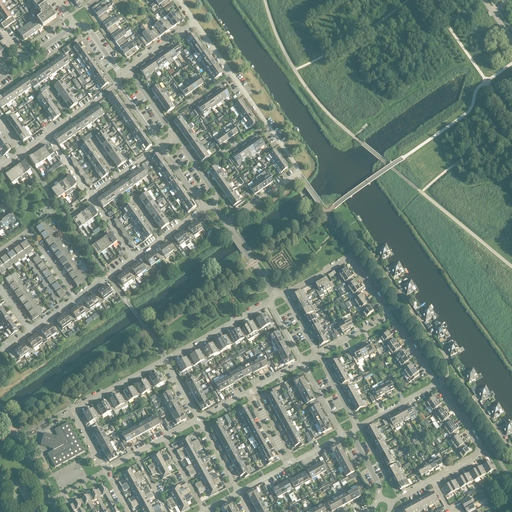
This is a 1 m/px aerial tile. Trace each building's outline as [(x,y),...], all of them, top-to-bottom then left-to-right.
[(43,0),(31,0),(41,13),(40,14),(41,16),(37,19),(37,18),(36,18),(43,27),(56,17),(43,0)] [(102,6),(100,3),(92,8),(93,10),(95,14),(96,14),(96,15),(106,8),(104,5),(102,6)] [(9,12),(6,8),(0,12),(0,13),(2,17),(9,12)] [(108,11),(106,8),(96,15),(97,16),(100,20),(101,21),(109,15),(106,12),(108,11)] [(12,17),(9,12),(2,17),(5,21),(12,17)] [(173,13),(170,15),(177,25),(178,24),(182,21),(181,21),(183,20),(177,12),(174,15),(173,13)] [(111,19),(109,15),(101,21),(102,22),(101,23),(104,26),(105,27),(115,20),(113,17),(111,19)] [(177,25),(170,15),(167,17),(168,19),(165,21),(170,29),(172,28),(176,26),(176,25),(177,25)] [(15,21),(12,17),(5,21),(1,24),(4,29),(15,21)] [(33,21),(32,21),(38,30),(43,27),(36,18),(33,21)] [(31,22),(27,25),(32,31),(33,33),(38,30),(32,21),(33,21),(31,19),(30,20),(31,22)] [(117,23),(115,20),(105,27),(106,28),(108,32),(109,32),(110,33),(117,28),(115,24),(117,23)] [(170,29),(165,21),(162,23),(160,22),(157,24),(164,33),(165,33),(169,30),(170,29)] [(164,33),(157,24),(154,26),(155,26),(152,29),(152,30),(158,38),(159,37),(160,37),(163,34),(164,33)] [(23,27),(22,28),(29,37),(32,34),(33,33),(32,31),(27,25),(23,27)] [(22,29),(18,31),(24,40),(29,37),(22,28),(23,27),(22,26),(20,27),(22,29)] [(120,31),(117,28),(110,33),(111,35),(110,35),(113,39),(114,40),(124,33),(122,30),(120,31)] [(158,38),(152,30),(149,32),(148,30),(145,32),(152,42),(153,42),(157,39),(158,38)] [(152,42),(145,32),(142,34),(143,36),(140,39),(145,46),(147,45),(147,46),(151,43),(152,42)] [(126,35),(124,33),(114,40),(115,41),(114,41),(117,45),(118,44),(119,46),(126,40),(124,37),(126,35)] [(186,40),(189,44),(197,39),(195,37),(196,36),(194,34),(186,40)] [(82,42),(80,39),(75,42),(74,42),(66,47),(62,50),(65,55),(70,51),(80,44),(82,42)] [(200,43),(197,39),(189,44),(192,49),(200,43)] [(129,43),(126,40),(119,46),(120,47),(119,47),(122,51),(123,52),(133,45),(130,42),(129,43)] [(203,48),(200,43),(192,49),(195,53),(203,48)] [(81,46),(80,44),(70,51),(73,55),(76,54),(84,48),(82,45),(81,46)] [(137,51),(133,45),(123,52),(123,53),(126,57),(128,58),(137,51)] [(181,53),(176,46),(171,49),(176,56),(181,53)] [(86,51),(84,48),(76,54),(79,58),(86,53),(85,51),(86,51)] [(206,52),(203,48),(195,53),(198,58),(206,52)] [(176,56),(171,49),(167,52),(172,59),(176,56)] [(172,59),(167,52),(162,55),(168,63),(169,65),(173,61),(172,59)] [(209,57),(206,52),(198,58),(201,62),(209,57)] [(87,54),(86,53),(79,58),(82,63),(90,57),(88,54),(87,54)] [(64,55),(59,59),(65,67),(69,63),(64,55)] [(168,63),(162,55),(158,58),(163,66),(165,68),(169,65),(168,63)] [(92,60),(90,57),(82,63),(85,67),(92,62),(91,60),(92,60)] [(212,61),(209,57),(201,62),(205,66),(212,61)] [(163,66),(158,58),(153,61),(159,69),(163,66)] [(65,67),(59,59),(55,62),(60,70),(65,67)] [(160,71),(159,69),(153,61),(149,64),(154,72),(156,74),(160,71)] [(215,65),(212,61),(205,66),(208,71),(215,65)] [(60,70),(55,62),(50,65),(56,73),(60,70)] [(93,63),(92,62),(85,67),(88,71),(96,66),(94,63),(93,63)] [(154,72),(149,64),(145,67),(150,75),(154,72)] [(56,73),(50,65),(46,68),(51,76),(56,73)] [(218,70),(215,65),(208,71),(211,75),(218,70)] [(98,69),(96,66),(88,71),(91,76),(98,71),(97,69),(98,69)] [(150,75),(145,67),(140,71),(143,74),(142,75),(144,78),(145,78),(147,80),(151,77),(150,75)] [(51,76),(46,68),(41,71),(47,79),(51,76)] [(222,75),(218,70),(211,75),(214,80),(215,79),(215,80),(218,78),(218,77),(222,75)] [(47,79),(41,71),(37,74),(42,82),(47,79)] [(99,72),(98,71),(91,76),(94,80),(102,74),(100,71),(99,72)] [(42,82),(37,74),(32,77),(38,85),(42,82)] [(104,77),(102,74),(94,80),(97,85),(105,79),(104,78),(104,77)] [(32,77),(28,80),(32,87),(33,88),(38,85),(32,77)] [(203,84),(198,77),(193,80),(198,87),(203,84)] [(27,79),(22,82),(28,90),(32,87),(28,80),(27,79)] [(106,81),(105,79),(97,85),(101,89),(109,83),(107,80),(106,81)] [(198,87),(193,80),(189,83),(194,90),(198,87)] [(65,86),(62,81),(54,87),(57,91),(65,86)] [(28,90),(22,82),(18,85),(24,93),(28,90)] [(161,83),(159,85),(151,90),(155,95),(165,88),(161,83)] [(194,90),(189,83),(184,86),(189,94),(194,90)] [(24,93),(18,85),(14,88),(19,96),(24,93)] [(68,90),(65,86),(57,91),(60,96),(68,90)] [(189,94),(184,86),(179,89),(185,97),(189,94)] [(19,96),(14,88),(9,91),(15,99),(19,96)] [(168,92),(165,88),(155,95),(158,99),(168,92)] [(224,89),(220,92),(225,100),(230,96),(229,96),(230,95),(228,92),(227,92),(224,89)] [(71,95),(68,90),(60,96),(63,100),(71,95)] [(15,99),(9,91),(5,94),(10,102),(15,99)] [(117,95),(115,92),(106,97),(110,102),(117,97),(116,95),(117,95)] [(171,97),(168,92),(158,99),(161,104),(171,97)] [(225,100),(220,92),(215,95),(221,103),(225,100)] [(48,98),(45,93),(37,99),(40,103),(48,98)] [(10,102),(5,94),(0,97),(6,105),(10,102)] [(74,99),(71,95),(63,100),(66,105),(74,99)] [(221,103),(215,95),(211,98),(216,106),(221,103)] [(118,98),(117,97),(110,102),(113,106),(121,101),(119,98),(118,98)] [(174,101),(171,97),(161,104),(164,108),(171,103),(174,101)] [(51,102),(48,98),(40,103),(43,108),(51,102)] [(216,106),(211,98),(206,101),(212,109),(216,106)] [(78,104),(74,99),(66,105),(70,109),(78,104)] [(123,104),(121,101),(113,106),(116,111),(123,106),(122,104),(123,104)] [(212,109),(206,101),(202,104),(207,112),(212,109)] [(243,103),(241,101),(233,107),(236,111),(244,106),(242,104),(243,103)] [(54,107),(51,102),(43,108),(46,112),(54,107)] [(175,108),(171,103),(164,108),(165,110),(165,111),(166,113),(175,108)] [(207,112),(202,104),(197,108),(200,111),(199,112),(202,115),(203,115),(207,112)] [(124,107),(123,106),(116,111),(119,115),(127,110),(125,107),(124,107)] [(247,110),(244,106),(236,111),(239,116),(247,110)] [(57,111),(54,107),(46,112),(49,117),(57,111)] [(104,115),(99,107),(94,110),(100,118),(104,115)] [(100,118),(94,110),(89,113),(95,121),(100,118)] [(129,112),(127,110),(119,115),(122,120),(129,115),(128,113),(129,112)] [(250,115),(247,110),(239,116),(242,120),(250,115)] [(61,116),(57,111),(49,117),(53,121),(61,116)] [(95,121),(89,113),(85,116),(91,124),(95,121)] [(18,119),(14,114),(7,120),(10,124),(18,119)] [(131,116),(129,115),(122,120),(125,124),(133,119),(131,116)] [(253,119),(250,115),(242,120),(245,124),(253,119)] [(91,124),(85,116),(81,119),(86,127),(91,124)] [(174,122),(177,126),(184,121),(181,117),(180,117),(180,116),(177,119),(174,122)] [(21,123),(18,119),(10,124),(14,129),(21,123)] [(86,127),(81,119),(76,122),(82,130),(86,127)] [(135,121),(133,119),(125,124),(128,129),(136,123),(135,122),(135,121)] [(256,124),(253,119),(245,124),(249,129),(249,128),(250,129),(253,127),(253,126),(256,124)] [(187,126),(184,121),(177,126),(180,131),(187,126)] [(82,130),(76,122),(72,126),(77,133),(82,130)] [(24,128),(21,123),(14,129),(17,133),(24,128)] [(137,125),(136,123),(128,129),(131,133),(140,127),(138,124),(137,125)] [(190,124),(187,126),(180,131),(183,135),(191,130),(193,128),(190,124)] [(77,133),(72,126),(67,129),(73,137),(77,133)] [(221,130),(223,132),(228,140),(233,136),(228,129),(226,126),(221,130)] [(237,133),(232,126),(228,129),(233,136),(237,133)] [(142,130),(140,127),(131,133),(135,138),(142,132),(141,131),(142,130)] [(27,132),(24,128),(17,133),(20,137),(27,132)] [(73,137),(67,129),(63,132),(68,140),(73,137)] [(194,134),(191,130),(183,135),(186,140),(194,134)] [(107,136),(103,131),(95,137),(99,141),(107,136)] [(30,137),(27,132),(20,137),(23,142),(30,137)] [(68,140),(63,132),(58,135),(64,143),(68,140)] [(143,134),(142,132),(135,138),(138,142),(146,136),(144,133),(143,134)] [(228,140),(223,132),(219,135),(224,143),(228,140)] [(212,136),(214,138),(219,146),(224,143),(219,135),(217,133),(212,136)] [(197,139),(194,134),(186,140),(189,144),(197,139)] [(64,143),(58,135),(54,138),(59,146),(64,143)] [(110,140),(107,136),(99,141),(102,146),(110,140)] [(148,139),(146,136),(138,142),(141,146),(148,141),(147,140),(148,139)] [(259,138),(254,141),(260,149),(264,146),(264,145),(264,144),(262,141),(262,142),(259,138)] [(200,143),(197,139),(189,144),(192,149),(200,143)] [(113,144),(110,140),(102,146),(105,150),(113,144)] [(149,143),(148,141),(141,146),(144,151),(152,145),(150,142),(149,143)] [(260,149),(254,141),(250,144),(255,152),(257,154),(261,151),(260,149)] [(90,148),(86,143),(79,148),(82,153),(90,148)] [(203,148),(200,143),(192,149),(195,153),(203,148)] [(116,149),(113,144),(105,150),(108,154),(116,149)] [(255,152),(250,144),(246,147),(251,155),(252,157),(257,154),(255,152)] [(54,154),(48,145),(44,148),(50,157),(54,154)] [(11,151),(7,146),(0,151),(3,156),(11,151)] [(118,147),(116,149),(108,154),(111,159),(119,153),(121,152),(118,147)] [(251,155),(246,147),(241,151),(246,158),(248,160),(252,157),(251,155)] [(50,157),(44,148),(40,150),(46,159),(50,157)] [(93,152),(90,148),(82,153),(85,157),(93,152)] [(206,152),(203,148),(195,153),(199,157),(206,152)] [(46,159),(40,150),(36,153),(43,162),(46,159)] [(278,155),(275,150),(267,156),(271,160),(278,155)] [(246,158),(241,151),(237,154),(242,161),(246,158)] [(96,156),(93,152),(85,157),(88,162),(96,156)] [(209,157),(206,152),(199,157),(200,160),(199,160),(201,163),(209,157)] [(43,162),(36,153),(33,155),(39,164),(43,162)] [(122,158),(119,153),(111,159),(114,163),(122,158)] [(150,159),(153,164),(160,159),(159,157),(160,157),(158,153),(150,159)] [(242,161),(237,154),(232,157),(235,161),(234,161),(236,164),(237,164),(239,166),(244,163),(242,161)] [(39,164),(33,155),(30,157),(30,158),(29,159),(37,169),(41,166),(39,164)] [(281,159),(278,155),(271,160),(274,165),(281,159)] [(99,161),(96,156),(88,162),(92,166),(99,161)] [(125,162),(122,158),(114,163),(117,168),(125,162)] [(161,160),(160,159),(153,164),(156,168),(164,162),(162,160),(161,160)] [(285,164),(281,159),(274,165),(277,169),(285,164)] [(102,165),(99,161),(92,166),(95,170),(102,165)] [(30,171),(24,162),(23,163),(23,162),(20,164),(26,173),(30,171)] [(166,165),(164,162),(156,168),(159,173),(167,167),(166,166),(166,165)] [(26,173),(20,164),(16,167),(23,176),(26,173)] [(288,168),(285,164),(277,169),(280,174),(288,168)] [(105,170),(102,165),(95,170),(98,175),(105,170)] [(208,171),(211,176),(219,170),(216,166),(215,166),(211,168),(212,168),(208,171)] [(24,178),(23,176),(16,167),(13,169),(19,179),(21,181),(24,178)] [(168,169),(167,167),(159,173),(162,177),(171,171),(169,168),(168,169)] [(148,176),(142,168),(137,172),(143,180),(148,176)] [(19,179),(13,169),(9,172),(15,181),(19,179)] [(221,169),(219,170),(211,176),(215,180),(225,173),(221,169)] [(108,174),(105,170),(98,175),(101,179),(108,174)] [(173,174),(171,171),(162,177),(166,181),(173,176),(172,175),(173,174)] [(15,181),(9,172),(5,175),(11,184),(15,181)] [(143,180),(137,172),(133,175),(139,183),(143,180)] [(228,177),(225,173),(215,180),(218,184),(225,179),(228,177)] [(139,183),(133,175),(129,178),(134,186),(139,183)] [(272,182),(267,175),(262,178),(268,186),(272,182)] [(76,185),(70,176),(66,179),(72,188),(76,185)] [(174,178),(173,176),(166,181),(169,186),(177,180),(175,177),(174,178)] [(134,186),(129,178),(124,181),(130,189),(134,186)] [(268,186),(262,178),(258,181),(263,189),(268,186)] [(72,188),(66,179),(62,182),(69,191),(72,188)] [(228,184),(225,179),(218,184),(221,189),(228,184)] [(179,183),(177,180),(169,186),(172,190),(179,185),(178,184),(179,183)] [(130,189),(124,181),(120,184),(125,192),(130,189)] [(263,189),(258,181),(253,184),(259,192),(263,189)] [(69,191),(62,182),(59,184),(65,193),(69,191)] [(65,193),(59,184),(55,187),(61,196),(65,193)] [(125,192),(120,184),(115,187),(121,195),(125,192)] [(231,188),(228,184),(221,189),(224,193),(231,188)] [(259,192),(253,184),(249,188),(254,195),(259,192)] [(180,187),(179,185),(172,190),(175,195),(183,189),(181,186),(180,187)] [(61,196),(55,187),(51,190),(57,199),(61,196)] [(121,195),(115,187),(111,190),(116,198),(121,195)] [(235,192),(231,188),(224,193),(227,198),(235,192)] [(185,192),(183,189),(175,195),(178,199),(185,194),(184,193),(185,192)] [(116,198),(111,190),(106,193),(112,201),(116,198)] [(238,197),(235,192),(227,198),(230,202),(238,197)] [(112,201),(106,193),(102,197),(108,205),(112,201)] [(150,197),(147,193),(139,198),(142,203),(150,197)] [(186,196),(185,194),(178,199),(181,204),(189,198),(187,195),(186,196)] [(108,205),(102,197),(97,200),(103,208),(108,205)] [(153,202),(150,197),(142,203),(145,207),(153,202)] [(240,200),(238,197),(230,202),(233,207),(234,206),(235,208),(245,201),(243,199),(240,200)] [(191,201),(189,198),(181,204),(184,208),(192,203),(191,201)] [(156,206),(153,202),(145,207),(148,212),(156,206)] [(193,204),(192,203),(184,208),(187,213),(196,207),(194,204),(193,204)] [(133,209),(130,205),(123,210),(126,214),(133,209)] [(159,211),(156,206),(148,212),(151,216),(159,211)] [(97,216),(91,207),(87,209),(94,218),(97,216)] [(94,218),(87,209),(84,212),(90,221),(94,218)] [(136,214),(133,209),(126,214),(123,216),(126,221),(129,219),(136,214)] [(162,209),(159,211),(151,216),(155,221),(162,215),(165,213),(162,209)] [(7,214),(4,216),(9,224),(15,220),(9,211),(6,213),(7,214)] [(90,221),(84,212),(80,215),(86,224),(90,221)] [(139,218),(136,214),(129,219),(132,223),(139,218)] [(86,224),(80,215),(76,217),(83,226),(86,224)] [(166,219),(162,215),(155,221),(158,225),(166,219)] [(9,224),(4,216),(1,219),(0,218),(0,217),(0,223),(4,228),(9,224)] [(83,226),(76,217),(72,220),(79,229),(83,226)] [(142,223),(139,218),(132,223),(135,228),(142,223)] [(169,224),(166,219),(158,225),(161,230),(169,224)] [(40,236),(50,229),(49,228),(48,226),(49,225),(46,221),(36,228),(41,235),(40,236)] [(197,222),(192,225),(198,233),(203,230),(203,231),(206,230),(202,224),(199,225),(197,222)] [(146,227),(142,223),(135,228),(138,232),(146,227)] [(198,233),(192,225),(188,228),(190,232),(188,234),(192,239),(194,238),(194,237),(198,233)] [(51,227),(49,228),(50,229),(40,236),(41,235),(45,242),(44,242),(45,242),(54,235),(53,233),(54,232),(51,228),(51,227)] [(149,231),(146,227),(138,232),(141,237),(149,231)] [(152,236),(149,231),(141,237),(145,241),(152,236)] [(183,232),(179,235),(184,243),(185,242),(187,245),(190,243),(188,240),(189,240),(190,241),(192,239),(188,234),(186,235),(183,232)] [(56,234),(54,235),(45,242),(50,248),(49,249),(59,242),(57,240),(59,239),(56,234)] [(116,243),(110,234),(106,236),(113,245),(116,243)] [(184,243),(179,235),(174,238),(176,242),(174,243),(178,249),(181,247),(180,246),(184,243)] [(113,245),(106,236),(103,239),(109,248),(113,245)] [(109,248),(103,239),(99,242),(105,251),(109,248)] [(20,245),(27,254),(27,255),(28,256),(32,253),(31,251),(34,250),(27,240),(26,240),(27,241),(21,245),(20,245)] [(60,241),(59,242),(49,249),(50,249),(55,255),(54,255),(54,256),(64,249),(63,248),(62,246),(63,245),(60,241)] [(105,251),(99,242),(95,244),(102,253),(105,251)] [(168,242),(163,246),(169,254),(173,251),(174,252),(177,250),(173,244),(170,246),(168,242)] [(102,253),(95,244),(91,247),(98,256),(102,253)] [(27,254),(20,245),(14,250),(13,249),(20,259),(21,261),(26,258),(24,256),(27,255),(27,254)] [(386,245),(377,250),(382,259),(388,256),(387,253),(390,251),(386,245)] [(169,254),(163,246),(158,249),(161,253),(159,254),(163,260),(165,258),(165,257),(169,254)] [(65,247),(63,248),(64,249),(54,256),(55,255),(59,262),(58,262),(59,262),(68,255),(67,253),(68,252),(65,247)] [(20,259),(13,249),(14,250),(7,255),(7,254),(14,264),(13,264),(14,265),(19,262),(18,261),(20,259)] [(154,252),(149,255),(155,264),(160,261),(160,262),(163,260),(159,254),(156,256),(154,252)] [(14,264),(7,254),(7,255),(1,259),(0,259),(7,268),(7,269),(8,270),(12,267),(11,265),(13,264),(14,264)] [(70,254),(68,255),(59,262),(64,268),(63,269),(73,262),(71,260),(73,259),(70,254)] [(155,264),(149,255),(145,259),(147,262),(145,264),(149,270),(152,268),(151,267),(155,264)] [(32,267),(33,269),(34,270),(43,263),(38,257),(27,264),(31,268),(32,267)] [(74,261),(73,262),(63,269),(64,268),(69,275),(68,275),(78,269),(77,268),(76,266),(77,265),(74,261)] [(140,262),(136,265),(141,273),(146,270),(147,271),(149,270),(145,264),(143,265),(140,262)] [(44,263),(43,263),(34,270),(33,269),(32,271),(35,275),(37,274),(38,276),(48,270),(48,269),(47,270),(43,263),(44,263)] [(399,263),(390,268),(393,273),(395,277),(397,276),(401,273),(399,270),(402,269),(399,263)] [(141,273),(136,265),(131,268),(134,272),(131,273),(135,279),(138,278),(137,276),(141,273)] [(79,267),(77,268),(78,269),(68,275),(68,276),(69,275),(73,281),(72,282),(73,282),(82,275),(81,273),(82,272),(79,267)] [(345,267),(339,271),(340,273),(338,275),(342,279),(352,272),(350,268),(347,270),(345,267)] [(48,270),(38,276),(37,277),(40,282),(41,281),(43,283),(53,276),(52,277),(47,270),(48,270)] [(126,271),(122,275),(128,283),(132,280),(133,281),(135,279),(131,273),(129,275),(126,271)] [(9,287),(19,280),(17,278),(19,277),(15,272),(5,280),(10,287),(9,287)] [(354,275),(352,272),(342,279),(345,283),(346,282),(348,284),(354,279),(352,276),(354,275)] [(84,274),(82,275),(73,282),(78,288),(77,289),(87,282),(85,280),(87,278),(84,274)] [(128,283),(122,275),(117,278),(120,281),(117,283),(122,289),(124,287),(123,286),(128,283)] [(53,276),(43,283),(41,284),(45,288),(46,287),(47,289),(48,290),(57,283),(52,277),(53,276)] [(20,279),(19,280),(9,287),(10,287),(14,293),(14,294),(23,287),(22,285),(23,284),(20,279)] [(323,279),(321,280),(326,290),(331,287),(332,288),(335,287),(332,281),(329,283),(327,279),(324,280),(323,279)] [(356,282),(354,279),(348,284),(349,286),(347,287),(350,291),(360,284),(358,281),(356,282)] [(326,290),(321,280),(319,281),(319,283),(316,285),(318,289),(316,290),(319,295),(321,294),(321,293),(326,290)] [(415,287),(411,280),(402,285),(407,295),(413,291),(412,288),(415,287)] [(58,283),(57,283),(48,290),(47,289),(46,290),(49,295),(51,294),(52,296),(62,289),(61,290),(57,283),(58,283)] [(363,287),(360,284),(350,291),(353,296),(355,294),(356,296),(361,293),(363,292),(361,289),(363,287)] [(107,285),(102,288),(108,297),(113,294),(113,295),(116,293),(112,287),(109,289),(107,285)] [(25,286),(23,287),(14,294),(14,293),(19,300),(18,300),(28,294),(28,293),(26,291),(28,290),(25,286)] [(108,297),(102,288),(98,292),(100,295),(98,297),(102,303),(104,301),(104,300),(108,297)] [(62,290),(62,289),(52,296),(51,297),(54,302),(55,301),(57,303),(67,296),(66,296),(61,290),(62,290)] [(303,290),(294,295),(295,298),(296,297),(298,300),(306,295),(303,290)] [(29,292),(28,293),(28,294),(18,300),(18,301),(19,300),(24,306),(23,307),(33,300),(31,298),(33,297),(29,292)] [(361,293),(356,296),(354,297),(356,299),(354,301),(357,305),(367,298),(365,295),(363,296),(361,293)] [(93,295),(89,298),(94,306),(99,303),(100,304),(102,303),(98,297),(96,298),(93,295)] [(309,301),(306,295),(298,300),(300,303),(298,304),(299,306),(309,301)] [(94,306),(89,298),(84,301),(87,305),(84,307),(88,312),(91,311),(90,310),(94,306)] [(369,301),(367,298),(357,305),(360,309),(362,308),(363,310),(369,305),(367,302),(369,301)] [(34,299),(33,300),(23,307),(24,307),(28,313),(28,314),(37,307),(37,306),(36,304),(37,303),(34,299)] [(312,306),(309,301),(299,306),(301,308),(302,307),(304,310),(312,306)] [(39,305),(37,306),(37,307),(28,314),(28,313),(33,320),(32,320),(42,314),(40,311),(42,310),(39,305)] [(79,305),(75,308),(81,316),(85,313),(86,314),(88,312),(84,307),(82,308),(79,305)] [(371,308),(369,305),(363,310),(364,312),(362,313),(366,317),(376,310),(374,307),(371,308)] [(317,314),(312,306),(304,310),(305,314),(304,314),(305,317),(310,314),(311,316),(315,314),(315,315),(317,314)] [(433,313),(430,307),(421,312),(426,321),(432,317),(430,315),(433,313)] [(81,316),(75,308),(70,311),(73,315),(71,316),(75,322),(77,320),(76,319),(81,316)] [(7,316),(5,313),(0,316),(0,323),(1,325),(10,318),(8,316),(7,316)] [(66,314),(61,317),(67,326),(71,323),(72,324),(75,322),(71,316),(68,318),(66,314)] [(311,316),(310,314),(305,317),(308,322),(307,323),(308,325),(318,320),(315,315),(315,314),(311,316)] [(342,319),(343,321),(348,331),(351,330),(350,328),(353,327),(351,322),(353,321),(350,314),(342,319)] [(265,315),(263,316),(260,317),(266,327),(273,323),(268,315),(266,316),(265,315)] [(67,326),(61,317),(57,321),(59,324),(57,326),(61,332),(63,330),(63,329),(67,326)] [(266,327),(260,317),(256,320),(257,321),(255,322),(259,330),(266,327)] [(12,321),(10,318),(1,325),(5,331),(13,325),(11,322),(12,321)] [(321,325),(318,320),(308,325),(310,327),(311,327),(312,330),(321,325)] [(348,331),(343,321),(338,324),(337,323),(335,324),(338,330),(340,328),(342,333),(346,331),(346,332),(348,331)] [(252,322),(250,323),(247,324),(253,334),(254,337),(258,334),(257,332),(259,330),(255,322),(253,323),(252,322)] [(253,334),(247,324),(243,327),(243,328),(242,330),(246,338),(253,334)] [(446,331),(442,324),(433,329),(438,339),(444,335),(443,332),(446,331)] [(15,328),(13,325),(5,331),(10,337),(18,330),(16,328),(15,328)] [(50,325),(46,328),(52,337),(56,334),(57,335),(59,333),(55,327),(53,329),(50,325)] [(324,330),(321,325),(312,330),(314,333),(313,334),(314,336),(324,330)] [(52,337),(46,328),(41,332),(44,335),(41,337),(45,343),(48,341),(47,340),(52,337)] [(239,329),(237,330),(234,332),(239,341),(246,338),(242,330),(240,331),(239,329)] [(327,336),(324,330),(314,336),(315,338),(317,337),(318,340),(327,336)] [(391,331),(380,338),(384,343),(385,342),(386,343),(393,339),(391,336),(393,334),(391,331)] [(239,341),(234,332),(229,334),(230,336),(228,337),(233,345),(239,341)] [(280,337),(277,332),(274,334),(271,336),(270,336),(269,337),(272,342),(280,337)] [(37,335),(32,338),(38,346),(42,343),(43,344),(45,343),(41,337),(39,338),(37,335)] [(226,336),(224,337),(221,339),(226,348),(233,345),(228,337),(226,338),(226,336)] [(330,341),(327,336),(318,340),(320,343),(319,344),(320,346),(330,341)] [(283,342),(280,337),(272,342),(274,346),(283,342)] [(38,346),(32,338),(27,341),(25,343),(32,352),(34,351),(34,350),(33,349),(38,346)] [(226,348),(221,339),(216,341),(217,343),(215,344),(220,352),(226,348)] [(395,342),(393,339),(386,343),(388,345),(386,346),(389,351),(399,343),(397,340),(395,342)] [(285,346),(283,342),(274,346),(272,348),(275,352),(277,351),(285,346)] [(458,348),(455,342),(446,347),(451,356),(452,356),(457,353),(455,350),(458,348)] [(32,352),(25,343),(23,344),(18,348),(24,356),(29,353),(29,354),(32,352)] [(212,343),(210,344),(208,346),(213,356),(220,352),(215,344),(213,345),(212,343)] [(402,347),(399,343),(389,351),(392,355),(394,354),(395,356),(402,351),(400,348),(402,347)] [(365,344),(363,345),(369,355),(374,352),(375,353),(377,352),(373,344),(370,345),(369,344),(366,346),(365,344)] [(369,355),(363,345),(361,347),(362,348),(359,350),(363,358),(369,355)] [(213,356),(208,346),(203,348),(204,350),(202,351),(206,359),(213,356)] [(288,351),(285,346),(277,351),(280,356),(288,351)] [(24,356),(18,348),(14,351),(13,350),(9,354),(16,364),(20,360),(20,359),(24,356)] [(363,358),(359,350),(356,351),(355,350),(350,353),(353,358),(357,364),(359,363),(358,361),(363,358)] [(199,351),(197,352),(194,353),(200,363),(206,359),(202,351),(200,352),(199,351)] [(291,356),(288,351),(280,356),(282,360),(291,356)] [(404,354),(402,351),(395,356),(396,357),(395,359),(398,363),(408,356),(406,353),(404,354)] [(200,363),(194,353),(190,356),(191,357),(189,358),(193,367),(200,363)] [(270,365),(265,356),(263,357),(258,360),(263,368),(267,366),(268,366),(270,365)] [(293,361),(291,356),(282,360),(285,365),(293,361)] [(410,359),(408,356),(398,363),(401,367),(403,366),(404,368),(410,363),(408,360),(410,359)] [(186,358),(184,359),(181,360),(186,370),(193,367),(189,358),(187,359),(186,358)] [(339,359),(329,364),(331,366),(332,366),(334,369),(342,364),(339,359)] [(186,370),(181,360),(177,363),(177,365),(175,366),(180,374),(186,370)] [(263,368),(258,360),(253,363),(258,371),(263,368)] [(258,371),(253,363),(249,365),(248,365),(253,373),(252,373),(253,374),(258,371)] [(412,366),(410,363),(404,368),(405,370),(403,371),(406,375),(417,368),(414,365),(412,366)] [(249,365),(248,364),(243,367),(248,375),(252,373),(253,373),(248,365),(249,365)] [(345,369),(342,364),(334,369),(335,372),(334,372),(335,375),(345,369)] [(248,375),(243,367),(239,370),(243,378),(248,375)] [(404,377),(409,383),(419,376),(417,373),(419,371),(417,368),(406,375),(404,377)] [(473,368),(464,373),(469,383),(475,379),(474,376),(477,375),(473,368)] [(348,375),(345,369),(335,375),(337,377),(338,376),(340,379),(348,375)] [(243,378),(239,370),(234,372),(238,381),(243,378)] [(238,381),(234,372),(229,375),(229,376),(234,383),(238,381)] [(159,373),(157,374),(154,375),(159,385),(166,381),(162,373),(159,374),(159,373)] [(159,385),(154,375),(149,378),(150,379),(148,380),(153,389),(159,385)] [(352,383),(348,375),(340,379),(341,382),(340,383),(343,388),(348,385),(352,383)] [(234,383),(229,376),(225,378),(229,387),(234,384),(234,383)] [(304,381),(301,376),(293,380),(296,385),(304,381)] [(197,383),(194,378),(191,379),(189,380),(186,382),(189,387),(197,383)] [(229,387),(225,378),(220,381),(225,389),(229,387)] [(390,381),(384,384),(390,393),(392,392),(391,391),(394,389),(392,385),(394,384),(391,378),(389,380),(390,381)] [(145,380),(144,381),(141,382),(146,392),(153,389),(148,380),(146,381),(145,380)] [(225,389),(220,381),(215,383),(217,387),(215,389),(217,394),(220,392),(225,389)] [(307,386),(304,381),(296,385),(298,390),(307,386)] [(378,384),(379,387),(384,395),(387,393),(387,395),(390,393),(384,384),(383,381),(378,384)] [(146,392),(141,382),(136,385),(137,387),(135,388),(140,396),(146,392)] [(199,387),(197,383),(189,387),(191,392),(199,387)] [(349,387),(348,385),(343,388),(345,393),(347,392),(348,395),(357,391),(354,385),(349,387)] [(309,390),(307,386),(298,390),(301,395),(309,390)] [(486,386),(477,391),(482,400),(488,397),(486,394),(489,392),(486,386)] [(132,387),(130,388),(128,390),(133,399),(140,396),(135,388),(133,389),(132,387)] [(202,392),(199,387),(191,392),(194,397),(202,392)] [(384,395),(379,387),(373,390),(373,389),(371,390),(376,401),(381,398),(380,397),(384,395)] [(278,397),(274,389),(269,392),(270,395),(267,396),(270,402),(278,397)] [(133,399),(128,390),(123,392),(124,394),(122,395),(126,403),(133,399)] [(312,395),(309,390),(301,395),(304,400),(312,395)] [(172,396),(169,391),(161,396),(164,401),(172,396)] [(359,396),(357,391),(348,395),(350,398),(349,399),(350,401),(359,396)] [(205,397),(202,392),(194,397),(196,401),(205,397)] [(119,394),(117,395),(114,397),(121,409),(128,406),(126,403),(122,395),(120,396),(119,394)] [(315,400),(312,395),(304,400),(308,407),(313,404),(312,402),(315,400)] [(433,395),(426,400),(428,402),(426,403),(429,407),(439,400),(437,397),(435,398),(433,395)] [(175,401),(172,396),(164,401),(166,405),(175,401)] [(362,401),(359,396),(350,401),(351,403),(352,403),(354,406),(362,401)] [(121,409),(114,397),(110,399),(111,401),(109,402),(113,410),(115,413),(121,409)] [(207,401),(205,397),(196,401),(199,406),(207,401)] [(281,402),(278,397),(270,402),(272,407),(281,402)] [(442,403),(439,400),(429,407),(427,409),(430,413),(434,411),(435,412),(442,408),(439,405),(442,403)] [(177,406),(175,401),(166,405),(169,410),(177,406)] [(210,406),(207,401),(199,406),(202,411),(210,406)] [(365,407),(362,401),(354,406),(356,409),(354,409),(356,412),(365,407)] [(106,402),(104,403),(101,404),(106,414),(113,410),(109,402),(107,403),(106,402)] [(284,407),(281,402),(272,407),(275,412),(284,407)] [(106,414),(101,404),(96,407),(97,408),(95,409),(100,417),(106,414)] [(314,407),(313,404),(308,407),(312,414),(320,410),(317,405),(314,407)] [(498,404),(489,409),(492,414),(494,418),(500,415),(499,412),(502,410),(498,404)] [(180,410),(177,406),(169,410),(172,415),(180,410)] [(243,410),(241,407),(236,410),(240,418),(249,413),(246,408),(243,410)] [(286,412),(284,407),(275,412),(278,417),(286,412)] [(405,408),(410,418),(411,421),(417,418),(416,416),(418,415),(415,410),(413,411),(411,407),(407,409),(407,407),(405,408)] [(410,418),(405,408),(402,410),(403,411),(400,413),(405,421),(410,418)] [(444,411),(442,408),(435,412),(436,414),(435,415),(438,420),(448,412),(446,409),(444,411)] [(93,409),(91,410),(88,411),(93,421),(100,417),(95,409),(94,410),(93,409)] [(182,415),(180,410),(172,415),(174,420),(182,415)] [(323,415),(320,410),(312,414),(314,419),(323,415)] [(93,421),(88,411),(83,414),(84,415),(82,417),(87,425),(93,421)] [(289,417),(286,412),(278,417),(281,422),(289,417)] [(450,416),(448,412),(438,420),(435,421),(440,428),(444,425),(450,420),(448,417),(450,416)] [(251,418),(249,413),(240,418),(243,423),(251,418)] [(405,421),(400,413),(397,414),(396,413),(394,414),(399,424),(405,421)] [(401,426),(399,424),(394,414),(392,415),(393,417),(389,419),(392,423),(389,424),(392,429),(395,428),(395,429),(401,426)] [(185,420),(182,415),(174,420),(171,421),(174,426),(185,420)] [(325,419),(323,415),(314,419),(317,424),(325,419)] [(157,420),(155,416),(150,419),(155,427),(160,424),(160,425),(163,424),(160,419),(157,420)] [(292,422),(289,417),(281,422),(283,427),(292,422)] [(254,423),(251,418),(243,423),(246,428),(254,423)] [(155,427),(150,419),(146,421),(150,430),(155,427)] [(223,427),(219,419),(214,422),(215,425),(212,426),(215,431),(223,427)] [(328,424),(325,419),(317,424),(319,429),(328,424)] [(452,423),(450,420),(444,425),(445,426),(443,428),(446,432),(457,425),(454,421),(452,423)] [(150,430),(146,421),(141,424),(145,432),(150,430)] [(511,428),(511,423),(511,421),(501,426),(507,436),(508,435),(511,432),(511,430),(511,429),(511,428)] [(84,452),(68,422),(54,430),(57,436),(57,437),(45,434),(42,446),(53,449),(53,450),(47,454),(55,468),(84,452)] [(295,427),(292,422),(283,427),(286,432),(295,427)] [(257,428),(254,423),(246,428),(249,433),(257,428)] [(145,432),(141,424),(136,427),(141,435),(145,432)] [(330,429),(328,424),(319,429),(322,434),(330,429)] [(375,425),(366,430),(367,432),(368,432),(370,435),(378,430),(375,425)] [(459,428),(457,425),(446,432),(449,436),(451,435),(452,437),(457,434),(459,432),(457,429),(459,428)] [(141,435),(136,427),(131,429),(136,437),(141,435)] [(226,432),(223,427),(215,431),(218,437),(226,432)] [(297,432),(295,427),(286,432),(289,437),(297,432)] [(104,433),(101,428),(93,433),(96,438),(104,433)] [(260,433),(257,428),(249,433),(251,438),(260,433)] [(136,437),(131,429),(127,432),(131,440),(136,437)] [(381,429),(378,430),(370,435),(372,438),(370,438),(371,441),(384,434),(381,429)] [(131,440),(127,432),(122,434),(124,438),(121,440),(124,445),(127,443),(126,443),(131,440)] [(229,437),(226,432),(218,437),(221,442),(229,437)] [(300,437),(297,432),(289,437),(292,442),(300,437)] [(107,438),(104,433),(96,438),(98,443),(107,438)] [(262,438),(260,433),(251,438),(254,443),(262,438)] [(387,439),(384,434),(371,441),(373,443),(374,442),(376,445),(384,441),(387,439)] [(457,434),(452,437),(450,438),(452,440),(450,441),(453,446),(463,438),(461,435),(459,437),(457,434)] [(192,444),(188,436),(183,439),(189,450),(200,444),(199,443),(197,439),(194,441),(194,442),(192,444)] [(232,442),(229,437),(221,442),(223,447),(232,442)] [(304,445),(300,437),(292,442),(295,447),(298,445),(299,448),(304,445)] [(109,443),(107,438),(98,443),(101,447),(109,443)] [(265,443),(262,438),(254,443),(257,448),(265,443)] [(466,442),(463,438),(453,446),(456,450),(458,449),(459,451),(466,446),(464,443),(466,442)] [(189,450),(183,439),(179,441),(183,448),(180,450),(180,449),(176,451),(178,454),(179,455),(189,450)] [(387,446),(384,441),(376,445),(377,448),(376,449),(377,451),(387,446)] [(234,447),(232,442),(223,447),(226,452),(234,447)] [(112,448),(109,443),(101,447),(104,452),(112,448)] [(268,448),(265,443),(257,448),(260,453),(268,448)] [(341,448),(338,443),(330,448),(333,453),(341,448)] [(200,445),(200,444),(189,450),(194,458),(198,456),(196,451),(198,450),(199,451),(202,449),(201,445),(200,445)] [(390,451),(387,446),(377,451),(378,453),(380,453),(381,456),(390,451)] [(468,449),(466,446),(459,451),(460,452),(459,454),(462,458),(472,451),(470,447),(468,449)] [(237,452),(234,447),(226,452),(229,457),(237,452)] [(114,452),(112,448),(104,452),(106,457),(114,452)] [(271,453),(268,448),(260,453),(262,458),(271,453)] [(344,453),(341,448),(333,453),(335,458),(344,453)] [(194,458),(189,450),(179,455),(180,457),(179,457),(181,460),(185,458),(184,458),(187,456),(190,461),(194,458)] [(392,450),(390,451),(381,456),(383,459),(382,460),(383,462),(393,457),(395,455),(392,450)] [(117,457),(114,452),(106,457),(109,462),(117,457)] [(159,452),(154,454),(160,466),(171,460),(170,459),(170,458),(169,455),(165,457),(165,458),(163,459),(159,452)] [(240,457),(237,452),(229,457),(232,462),(240,457)] [(431,458),(433,460),(438,470),(440,468),(439,467),(443,465),(440,461),(443,460),(439,452),(437,454),(437,455),(431,458)] [(273,459),(271,453),(262,458),(267,466),(272,463),(270,460),(273,459)] [(346,458),(344,453),(335,458),(338,462),(346,458)] [(160,466),(154,454),(150,457),(154,464),(151,466),(151,465),(147,467),(149,470),(150,471),(160,466)] [(201,460),(198,456),(194,458),(199,467),(209,461),(208,460),(208,459),(207,456),(203,458),(203,459),(201,460)] [(243,462),(240,457),(232,462),(234,467),(243,462)] [(395,461),(393,457),(383,462),(384,464),(386,463),(388,469),(393,466),(392,464),(396,462),(395,461)] [(199,467),(194,458),(190,461),(192,465),(189,467),(189,466),(185,468),(187,471),(188,472),(199,467)] [(349,463),(346,458),(338,462),(340,467),(349,463)] [(172,461),(171,460),(160,466),(167,477),(171,474),(167,467),(170,466),(174,464),(172,461)] [(438,470),(433,460),(427,463),(432,471),(435,469),(436,471),(438,470)] [(488,460),(484,462),(485,464),(482,466),(487,474),(496,469),(493,465),(491,466),(488,460)] [(210,462),(209,461),(199,467),(203,475),(207,473),(205,468),(208,467),(212,465),(210,462)] [(326,466),(324,461),(321,462),(321,463),(316,466),(321,474),(326,471),(324,468),(326,466)] [(397,461),(395,461),(396,462),(392,464),(393,466),(388,469),(390,471),(391,470),(393,473),(401,469),(397,461)] [(245,467),(243,462),(234,467),(237,472),(245,467)] [(351,467),(349,463),(340,467),(343,472),(351,467)] [(432,471),(427,463),(422,466),(427,475),(430,474),(429,473),(432,471)] [(479,467),(478,465),(474,467),(480,478),(487,474),(482,466),(479,467)] [(167,477),(160,466),(150,471),(151,473),(152,476),(156,474),(156,473),(158,472),(162,479),(167,477)] [(321,474),(316,466),(312,468),(316,477),(321,474)] [(427,475),(422,466),(417,469),(416,467),(414,469),(417,474),(419,473),(421,477),(425,475),(425,477),(427,475)] [(203,475),(199,467),(188,472),(189,474),(190,477),(194,475),(194,474),(196,473),(199,477),(203,475)] [(250,475),(245,467),(237,472),(240,477),(243,475),(244,478),(250,475)] [(354,472),(351,467),(343,472),(346,477),(354,472)] [(480,478),(474,467),(471,469),(472,471),(469,473),(473,481),(480,478)] [(130,468),(125,470),(132,481),(142,476),(141,474),(142,474),(140,471),(136,473),(136,474),(134,475),(130,468)] [(316,477),(312,468),(307,471),(310,476),(307,478),(309,481),(312,480),(312,479),(316,477)] [(404,474),(401,469),(393,473),(394,477),(393,477),(394,479),(404,474)] [(132,481),(125,470),(121,473),(125,480),(122,481),(118,483),(120,486),(121,487),(132,481)] [(307,471),(304,472),(304,473),(300,476),(304,484),(309,481),(307,478),(310,476),(307,471)] [(210,477),(207,473),(203,475),(208,483),(218,478),(217,476),(218,476),(216,473),(212,475),(213,476),(210,477)] [(466,475),(464,473),(461,474),(467,485),(473,481),(469,473),(466,475)] [(407,479),(404,474),(394,479),(396,482),(397,481),(399,484),(407,479)] [(467,485),(461,474),(458,476),(459,478),(456,480),(460,489),(467,485)] [(208,483),(203,475),(199,477),(201,482),(199,483),(198,483),(195,485),(196,488),(197,488),(197,489),(208,483)] [(143,477),(142,476),(132,481),(136,490),(141,487),(138,483),(141,481),(141,482),(145,480),(143,477)] [(304,484),(300,476),(295,478),(299,487),(304,484)] [(219,479),(218,478),(208,483),(214,495),(218,492),(214,485),(217,484),(221,482),(219,479)] [(299,487),(295,478),(290,481),(290,480),(287,482),(290,487),(293,485),(295,489),(299,487)] [(410,485),(407,479),(399,484),(400,487),(399,488),(400,490),(401,490),(406,487),(410,485)] [(452,482),(451,480),(448,482),(454,492),(460,489),(456,480),(452,482)] [(136,490),(132,481),(121,487),(122,488),(122,489),(123,492),(127,490),(127,489),(129,488),(132,492),(136,490)] [(296,492),(295,489),(293,485),(290,487),(287,482),(282,484),(287,493),(288,496),(296,492)] [(454,492),(448,482),(444,484),(446,486),(442,488),(447,496),(454,492)] [(214,495),(208,483),(197,489),(198,491),(200,494),(203,492),(203,491),(206,490),(210,497),(214,495)] [(287,493),(282,484),(277,487),(282,495),(287,493)] [(112,499),(105,485),(98,489),(99,489),(96,491),(100,497),(105,494),(109,500),(112,499)] [(361,490),(358,485),(355,487),(356,488),(351,491),(356,499),(361,496),(358,492),(361,490)] [(181,493),(177,486),(173,488),(179,499),(189,494),(189,492),(187,489),(183,491),(184,492),(181,493)] [(143,492),(141,487),(136,490),(141,498),(151,492),(150,491),(151,491),(149,488),(145,490),(146,490),(143,492)] [(282,495),(277,487),(273,490),(272,489),(269,490),(272,496),(275,494),(277,498),(282,495)] [(179,499),(173,488),(168,490),(172,498),(170,499),(169,499),(166,501),(167,504),(168,504),(169,505),(179,499)] [(258,494),(255,489),(247,493),(249,498),(258,494)] [(96,491),(96,490),(90,493),(90,494),(87,495),(91,502),(97,499),(100,505),(103,503),(100,497),(96,491)] [(141,498),(136,490),(132,492),(134,497),(132,498),(131,497),(128,499),(129,503),(130,503),(130,504),(141,498)] [(356,499),(351,491),(346,493),(351,501),(356,499)] [(152,494),(151,492),(141,498),(145,507),(150,504),(147,500),(150,498),(150,499),(154,497),(152,494)] [(434,492),(429,495),(433,504),(439,501),(434,492)] [(351,501),(346,493),(342,496),(346,504),(351,501)] [(190,495),(189,494),(179,499),(185,511),(189,508),(187,503),(190,501),(189,500),(192,498),(190,495)] [(260,499),(258,494),(249,498),(252,503),(260,499)] [(87,495),(81,498),(81,499),(79,500),(82,507),(88,504),(91,510),(94,508),(91,502),(87,495)] [(433,504),(429,495),(424,498),(428,507),(433,504)] [(346,504),(342,496),(337,498),(341,507),(346,504)] [(463,505),(460,506),(462,509),(473,504),(469,497),(461,501),(463,505)] [(145,507),(141,498),(130,504),(131,505),(133,509),(136,507),(136,506),(139,504),(141,509),(145,507)] [(341,507),(337,498),(332,501),(337,509),(341,507)] [(428,507),(424,498),(419,501),(423,509),(428,507)] [(79,500),(78,499),(72,503),(73,503),(70,505),(73,511),(79,508),(81,511),(85,511),(82,507),(79,500)] [(119,511),(112,499),(109,500),(112,507),(107,510),(106,510),(107,511),(119,511)] [(182,511),(185,511),(179,499),(169,505),(169,506),(169,507),(171,510),(174,508),(174,507),(177,506),(179,511),(182,511)] [(263,503),(260,499),(252,503),(255,508),(263,503)] [(337,509),(332,501),(328,503),(327,502),(324,504),(327,509),(329,508),(332,511),(337,509)] [(418,511),(423,509),(419,501),(414,503),(418,511)] [(233,507),(230,502),(222,507),(225,511),(233,507)] [(258,511),(265,508),(263,503),(255,508),(256,511),(258,511)] [(418,511),(414,503),(409,506),(411,511),(418,511)]
